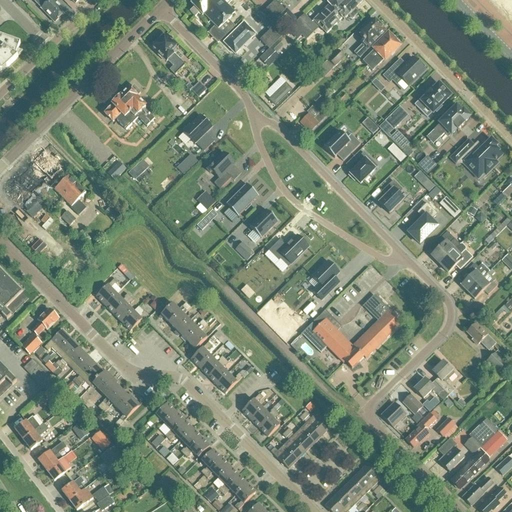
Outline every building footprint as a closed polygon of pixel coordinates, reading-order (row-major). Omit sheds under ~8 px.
[(54,25),(60,19),(41,0),(30,0),(39,9),(40,7),(42,9),(41,11),(54,25)] [(66,13),(53,0),(51,0),(51,1),(50,0),(41,0),(60,19),(66,13)] [(229,22),(236,15),(220,0),(197,0),(192,5),(195,9),(190,14),(195,19),(200,14),(203,17),(205,16),(216,28),(209,35),(218,45),(235,28),(229,22)] [(353,21),(358,16),(357,13),(356,12),(363,4),(358,0),(333,0),(328,6),(329,8),(313,23),(319,30),(326,37),(342,22),(344,23),(348,19),(350,21),(353,21)] [(511,0),(489,0),(511,23),(511,0)] [(275,23),(284,32),(296,20),(287,11),(275,23)] [(288,32),(297,41),(304,35),(309,40),(319,30),(313,23),(305,15),(288,32)] [(359,60),(384,35),(381,32),(382,30),(381,29),(381,27),(379,24),(376,24),(375,23),(367,32),(364,32),(360,37),(364,42),(362,45),(363,47),(354,55),(359,60)] [(283,34),(274,24),(270,28),(279,38),(283,34)] [(255,36),(244,25),(224,44),(235,55),(255,36)] [(368,69),(394,42),(393,41),(393,39),(391,37),(390,38),(388,36),(372,51),(374,53),(363,64),(368,69)] [(0,74),(2,74),(18,59),(16,57),(20,45),(0,37),(0,74)] [(172,42),(171,43),(170,42),(169,41),(167,41),(165,41),(164,41),(162,42),(161,43),(160,44),(153,50),(159,56),(163,61),(163,60),(167,64),(173,70),(170,73),(175,78),(185,68),(180,63),(174,57),(172,55),(178,49),(174,45),(172,42)] [(276,54),(283,47),(278,42),(271,49),(276,54)] [(385,64),(400,48),(398,46),(398,45),(397,43),(395,44),(394,42),(368,69),(372,74),(384,63),(385,64)] [(345,59),(337,52),(320,69),(327,76),(332,71),(333,72),(345,59)] [(419,65),(413,59),(402,70),(396,65),(384,78),(390,84),(392,82),(396,86),(402,81),(409,88),(425,72),(423,70),(425,68),(420,64),(419,65)] [(378,92),(383,87),(376,81),(372,85),(378,92)] [(193,89),(187,83),(184,87),(190,93),(191,92),(193,89)] [(199,99),(207,91),(199,83),(193,89),(191,92),(199,99)] [(292,93),(285,86),(268,103),(275,110),(292,93)] [(449,96),(450,95),(444,89),(443,90),(439,86),(433,92),(432,91),(426,96),(427,97),(422,103),(420,101),(415,106),(420,112),(425,107),(433,115),(435,113),(436,114),(442,108),(441,107),(450,98),(449,96)] [(145,111),(136,101),(141,96),(134,89),(129,93),(121,101),(120,100),(120,101),(117,101),(113,105),(113,108),(113,109),(105,117),(113,125),(115,122),(126,133),(138,121),(147,130),(154,123),(144,112),(145,111)] [(342,106),(349,100),(343,94),(337,100),(342,106)] [(183,120),(195,108),(187,101),(175,113),(183,120)] [(461,112),(456,106),(439,123),(440,124),(433,130),(440,137),(446,131),(450,135),(456,130),(457,131),(464,125),(462,123),(469,117),(463,110),(461,112)] [(313,121),(319,115),(312,108),(307,114),(309,116),(313,121)] [(400,109),(400,108),(385,123),(386,124),(392,130),(394,131),(400,126),(392,117),(400,109)] [(319,115),(313,121),(314,121),(318,125),(327,117),(322,112),(319,115)] [(305,130),(314,121),(313,121),(309,116),(300,125),(305,130)] [(201,118),(191,127),(189,126),(184,132),(185,133),(184,134),(195,145),(196,145),(204,153),(214,143),(206,135),(212,129),(208,125),(209,123),(204,118),(203,120),(201,118)] [(370,118),(364,123),(375,135),(381,129),(370,118)] [(318,125),(314,121),(305,130),(310,135),(319,126),(318,125)] [(392,130),(386,124),(380,130),(386,136),(392,130)] [(351,136),(347,140),(340,134),(339,134),(340,134),(325,149),(324,149),(335,160),(335,159),(345,150),(351,156),(361,146),(351,136)] [(100,148),(113,161),(121,153),(108,141),(100,148)] [(455,166),(460,162),(474,177),(484,167),(490,173),(498,165),(496,163),(502,156),(495,149),(498,147),(491,141),(483,149),(478,143),(474,147),(469,141),(449,160),(455,166)] [(413,154),(407,148),(403,153),(409,159),(413,154)] [(26,215),(55,187),(51,183),(62,172),(44,155),(5,193),(26,215)] [(234,165),(224,155),(214,165),(210,165),(207,168),(207,172),(210,174),(214,174),(219,180),(214,185),(220,191),(231,180),(226,174),(234,165)] [(355,182),(359,186),(377,169),(363,155),(355,163),(359,167),(350,176),(348,178),(354,183),(355,182)] [(400,164),(406,159),(402,155),(397,160),(400,164)] [(197,163),(190,157),(184,163),(190,170),(197,163)] [(436,168),(427,159),(418,168),(427,177),(436,168)] [(150,168),(144,161),(129,174),(136,181),(150,168)] [(127,169),(120,162),(108,173),(115,181),(127,169)] [(63,202),(77,188),(68,179),(54,193),(63,202)] [(389,215),(404,201),(398,196),(402,191),(393,182),(384,191),(390,197),(388,199),(380,206),(389,215)] [(434,188),(429,182),(423,187),(429,193),(434,188)] [(239,218),(244,212),(245,214),(252,207),(251,206),(258,198),(258,199),(259,198),(246,185),(246,186),(239,194),(238,193),(231,200),(232,200),(227,206),(226,205),(226,206),(238,219),(239,218)] [(71,210),(78,217),(86,210),(79,203),(86,197),(77,188),(63,202),(71,210)] [(207,213),(216,204),(206,193),(197,202),(207,213)] [(497,208),(506,200),(502,195),(493,204),(497,208)] [(456,219),(463,212),(448,197),(441,203),(456,219)] [(437,216),(427,205),(417,214),(423,220),(408,235),(420,246),(437,228),(431,222),(437,216)] [(474,218),(477,212),(470,208),(467,214),(474,218)] [(113,223),(118,218),(109,209),(105,214),(113,223)] [(55,217),(68,229),(76,221),(68,213),(64,217),(60,212),(58,214),(54,211),(51,214),(55,217)] [(249,228),(261,240),(278,223),(266,211),(249,228)] [(43,225),(49,219),(46,216),(40,222),(43,225)] [(211,217),(199,229),(203,233),(215,221),(211,217)] [(511,223),(508,220),(497,230),(501,233),(511,223)] [(501,233),(497,230),(490,237),(494,240),(501,233)] [(87,244),(91,240),(82,232),(78,236),(87,244)] [(440,266),(459,246),(455,242),(447,234),(435,246),(439,250),(431,258),(440,266)] [(288,269),(309,248),(298,237),(287,248),(281,242),(270,253),(279,262),(281,261),(288,269)] [(33,248),(40,255),(49,246),(42,240),(33,248)] [(235,252),(246,263),(254,255),(243,244),(235,252)] [(492,252),(497,247),(493,244),(488,249),(492,252)] [(460,246),(459,246),(440,266),(448,275),(456,268),(460,272),(472,259),(465,252),(465,249),(462,246),(460,246)] [(339,274),(328,263),(313,279),(320,286),(313,293),(321,302),(339,284),(334,279),(339,274)] [(121,269),(132,280),(136,276),(124,265),(121,269)] [(461,288),(468,295),(490,273),(483,266),(479,270),(475,266),(466,275),(470,279),(461,288)] [(7,323),(29,302),(0,272),(0,400),(17,384),(9,376),(0,366),(0,317),(1,316),(3,318),(7,323)] [(490,273),(468,295),(476,302),(484,293),(489,298),(498,289),(494,285),(496,282),(492,278),(494,276),(493,276),(490,273)] [(97,299),(105,308),(117,297),(112,291),(117,286),(114,282),(97,299)] [(114,316),(131,300),(128,296),(124,299),(125,300),(123,303),(122,302),(117,297),(105,308),(114,316)] [(397,320),(398,320),(375,297),(363,309),(378,324),(353,349),(337,333),(341,329),(330,317),(319,328),(315,324),(303,336),(321,355),(328,348),(344,365),(345,364),(352,370),(364,359),(366,361),(402,325),(397,320)] [(134,303),(131,300),(114,316),(122,325),(134,314),(129,308),(128,308),(130,305),(131,306),(134,303)] [(163,319),(170,326),(182,315),(179,312),(173,306),(160,319),(162,321),(163,319)] [(152,316),(156,312),(152,308),(147,312),(152,316)] [(203,318),(208,314),(204,309),(199,314),(203,318)] [(47,331),(58,320),(54,316),(54,314),(52,312),(50,312),(49,311),(38,322),(40,324),(32,332),(38,338),(45,330),(47,331)] [(131,334),(148,317),(145,313),(144,314),(139,319),(134,314),(122,325),(131,334)] [(184,317),(182,315),(170,326),(177,333),(175,335),(177,336),(190,323),(184,317)] [(196,329),(190,323),(177,336),(179,338),(180,337),(187,343),(199,332),(196,329)] [(296,332),(287,323),(283,327),(292,336),(296,332)] [(488,353),(496,346),(475,326),(467,334),(473,341),(472,342),(477,347),(480,345),(488,353)] [(207,341),(201,334),(199,332),(187,343),(193,350),(192,352),(194,354),(207,341)] [(52,350),(57,356),(71,341),(63,333),(45,350),(48,353),(52,350)] [(30,357),(42,345),(34,337),(22,348),(30,357)] [(60,370),(80,350),(71,341),(57,356),(63,361),(60,364),(59,363),(56,366),(60,370)] [(192,362),(200,370),(211,359),(206,354),(212,348),(209,345),(192,362)] [(39,358),(45,353),(41,349),(35,354),(39,358)] [(74,373),(88,358),(80,350),(60,370),(63,373),(66,370),(65,369),(67,366),(74,373)] [(497,375),(507,366),(496,355),(486,364),(497,375)] [(52,360),(48,356),(42,362),(46,365),(52,360)] [(77,387),(97,367),(88,358),(74,373),(79,378),(77,381),(76,380),(73,383),(76,386),(77,387)] [(209,379),(226,362),(223,359),(219,362),(220,363),(217,365),(217,364),(211,359),(200,370),(209,379)] [(29,375),(37,366),(33,361),(24,370),(29,375)] [(49,362),(45,366),(53,374),(56,371),(52,367),(53,366),(49,362)] [(229,365),(226,362),(209,379),(217,387),(228,376),(223,371),(223,370),(225,368),(225,369),(229,365)] [(438,380),(434,383),(449,398),(453,393),(448,388),(448,387),(443,382),(452,373),(443,363),(432,374),(438,380)] [(37,366),(29,375),(33,379),(42,370),(37,366)] [(105,375),(97,367),(77,387),(79,389),(80,390),(83,387),(82,385),(84,383),(85,384),(91,390),(94,387),(93,386),(105,375)] [(248,376),(253,371),(250,368),(245,373),(248,376)] [(46,375),(42,370),(33,379),(38,384),(46,375)] [(106,373),(105,375),(93,386),(94,387),(103,396),(107,400),(99,409),(102,412),(110,404),(122,392),(116,386),(118,385),(106,373)] [(51,379),(46,375),(38,384),(42,388),(51,379)] [(226,396),(243,379),(239,376),(236,379),(237,379),(234,382),(228,376),(217,387),(226,396)] [(51,379),(42,388),(47,392),(55,383),(51,379)] [(479,390),(486,386),(483,379),(476,382),(479,390)] [(449,398),(434,383),(431,386),(425,381),(414,391),(423,401),(433,392),(443,403),(449,398)] [(59,395),(52,388),(44,396),(50,403),(59,395)] [(128,398),(122,392),(110,404),(102,412),(105,415),(113,407),(119,412),(124,418),(128,421),(141,408),(129,396),(128,398)] [(243,414),(251,422),(263,411),(258,405),(257,405),(259,403),(260,403),(263,400),(260,396),(243,414)] [(402,405),(415,417),(417,415),(423,410),(424,409),(411,396),(402,405)] [(437,398),(431,403),(429,401),(424,405),(432,413),(442,403),(437,398)] [(451,409),(455,405),(450,399),(446,402),(451,409)] [(462,410),(466,406),(460,401),(456,405),(462,410)] [(310,414),(315,409),(310,404),(305,409),(310,414)] [(165,426),(177,415),(168,406),(151,423),(154,426),(160,421),(165,426)] [(407,417),(395,406),(388,412),(390,413),(384,420),(394,430),(407,417)] [(260,431),(277,414),(274,410),(271,414),(269,417),(268,416),(263,411),(251,422),(260,431)] [(426,413),(423,410),(417,415),(421,418),(426,413)] [(277,420),(280,417),(277,414),(260,431),(269,440),(280,428),(275,422),(274,422),(276,419),(277,420)] [(306,414),(303,418),(323,437),(332,429),(318,414),(312,420),(311,421),(308,418),(309,417),(306,414)] [(167,440),(185,423),(177,415),(165,426),(170,431),(171,432),(168,435),(167,434),(165,437),(167,440)] [(428,433),(437,424),(431,417),(417,430),(419,432),(407,443),(413,450),(422,443),(423,444),(431,437),(428,433)] [(323,437),(303,418),(300,421),(302,423),(304,422),(307,425),(300,431),(315,446),(323,437)] [(27,424),(26,424),(15,432),(23,443),(40,430),(33,420),(27,424)] [(448,420),(436,432),(443,439),(444,438),(455,427),(448,420)] [(487,444),(498,433),(499,432),(487,420),(469,437),(472,440),(464,447),(473,457),(480,450),(487,444)] [(182,443),(193,432),(185,423),(167,440),(171,443),(174,440),(173,439),(176,437),(177,438),(182,443)] [(89,437),(81,426),(72,431),(81,443),(89,437)] [(39,440),(48,432),(44,427),(40,430),(23,443),(31,453),(42,444),(39,440)] [(315,446),(300,431),(295,437),(294,438),(291,435),(292,434),(289,431),(286,434),(306,454),(315,446)] [(185,457),(202,440),(193,432),(182,443),(187,448),(188,449),(185,452),(184,451),(181,454),(185,457)] [(100,434),(92,441),(98,447),(106,440),(100,434)] [(306,454),(286,434),(283,437),(286,440),(287,439),(290,442),(289,443),(284,448),(298,463),(306,454)] [(161,435),(154,444),(158,448),(166,440),(161,435)] [(199,460),(210,449),(202,440),(185,457),(188,460),(191,457),(190,457),(193,454),(194,455),(199,460)] [(454,470),(464,460),(454,449),(456,447),(450,440),(438,452),(444,459),(439,463),(447,472),(451,467),(454,470)] [(496,453),(487,444),(480,450),(489,460),(496,453)] [(58,456),(67,450),(62,445),(39,463),(46,473),(62,461),(58,456)] [(298,463),(284,448),(278,454),(275,451),(271,454),(289,472),(298,463)] [(122,461),(114,450),(103,458),(107,462),(109,461),(114,467),(122,461)] [(205,478),(222,461),(214,452),(202,463),(207,469),(208,469),(206,472),(205,471),(202,475),(205,478)] [(62,461),(46,473),(54,483),(71,471),(68,467),(76,460),(72,454),(67,457),(62,461)] [(169,459),(174,466),(180,461),(175,455),(169,459)] [(469,467),(457,479),(458,479),(452,485),(453,486),(453,488),(455,490),(457,490),(458,492),(467,484),(468,484),(489,465),(480,456),(474,463),(473,462),(468,467),(469,467)] [(511,456),(509,459),(508,459),(496,471),(503,478),(511,469),(511,456)] [(97,470),(104,465),(99,458),(92,463),(97,470)] [(219,481),(231,469),(222,461),(205,478),(208,481),(211,478),(211,477),(213,475),(214,475),(219,481)] [(368,466),(360,474),(380,494),(383,491),(380,488),(379,489),(376,486),(377,485),(383,480),(368,466)] [(182,477),(186,473),(181,468),(177,472),(182,477)] [(222,495),(239,478),(231,469),(219,481),(224,486),(225,487),(222,489),(221,488),(218,492),(222,495)] [(380,494),(360,474),(351,483),(365,497),(371,492),(372,491),(374,493),(373,494),(376,497),(380,494)] [(236,497),(247,486),(239,478),(222,495),(225,498),(228,495),(227,494),(230,491),(231,492),(236,497)] [(81,479),(62,494),(70,504),(86,491),(81,495),(77,490),(84,484),(81,479)] [(483,496),(493,487),(488,481),(477,490),(475,488),(462,500),(471,509),(483,497),(483,496)] [(365,497),(351,483),(343,491),(362,511),(366,508),(363,504),(362,505),(360,503),(360,502),(365,497)] [(198,492),(202,488),(198,484),(194,488),(198,492)] [(239,511),(256,495),(247,486),(236,497),(242,504),(239,506),(238,505),(235,508),(239,511)] [(86,491),(70,504),(76,511),(78,511),(95,500),(99,505),(109,498),(104,490),(92,499),(86,491)] [(211,490),(204,497),(211,504),(216,498),(213,495),(214,493),(211,490)] [(361,511),(362,511),(343,491),(334,500),(345,511),(350,511),(354,509),(354,508),(357,510),(356,511),(361,511)] [(497,505),(505,497),(500,491),(491,499),(483,506),(484,507),(479,511),(492,511),(494,511),(499,507),(497,505)] [(104,511),(114,506),(109,498),(99,505),(97,506),(101,511),(104,511)] [(345,511),(334,500),(325,508),(329,511),(345,511)] [(217,511),(219,511),(223,508),(217,502),(212,506),(217,511)]
